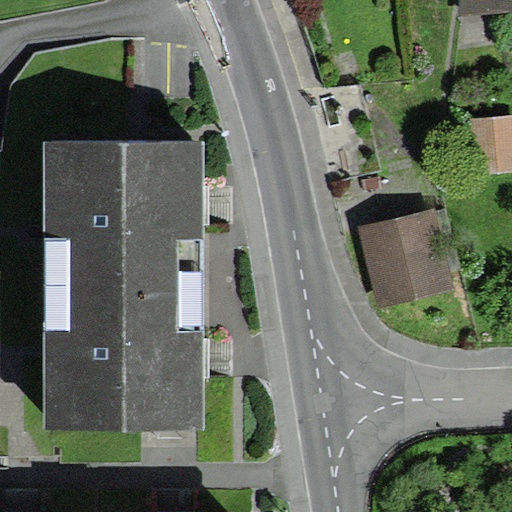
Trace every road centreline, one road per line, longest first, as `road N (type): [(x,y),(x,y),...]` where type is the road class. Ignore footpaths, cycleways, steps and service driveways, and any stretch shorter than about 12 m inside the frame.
road 1 (residential): [(224,0),(257,82),(288,205),(323,398)]
road 2 (residential): [(511,401),(461,393),(323,398)]
